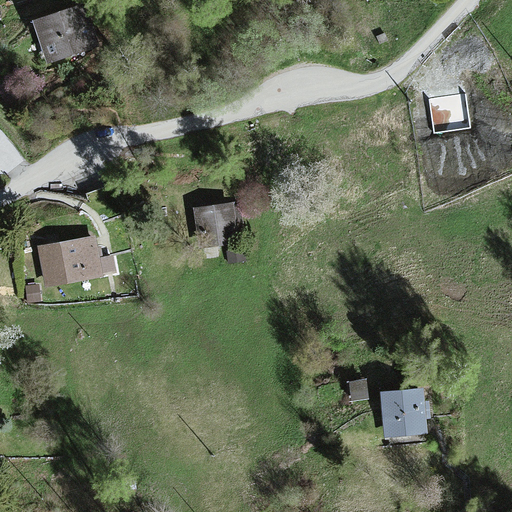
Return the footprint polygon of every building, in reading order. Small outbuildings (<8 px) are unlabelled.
[(70,13),(31,28),(47,71),(87,56),(70,13)] [(430,91),(433,126),(470,122),(467,87),(430,91)] [(240,207),(193,214),(199,253),(246,246),(240,207)] [(96,241),(36,252),(44,293),(103,282),(96,241)] [(421,390),(379,396),(385,441),(428,435),(421,390)]
